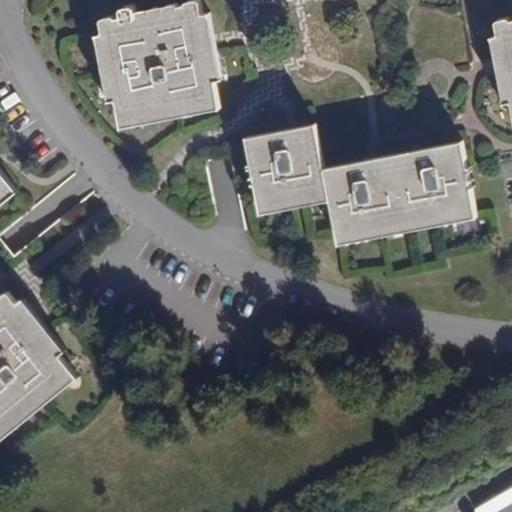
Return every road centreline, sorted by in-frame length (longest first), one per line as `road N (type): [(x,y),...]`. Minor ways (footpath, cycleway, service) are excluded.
road 1 (residential): [(12,0),(20,37),(118,181),(309,290),(458,333),(511,333)]
road 2 (unknown): [(158,203),(128,251),(129,279),(237,352)]
road 3 (unknown): [(118,181),(7,247)]
